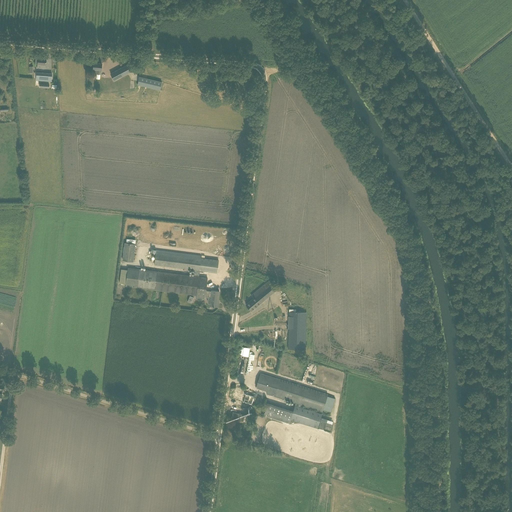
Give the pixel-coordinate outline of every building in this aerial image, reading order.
[(46,58),(38,58),(38,60),(36,60),(35,64),(38,64),(37,67),(45,68),(46,58)] [(101,69),(102,63),(93,63),(93,69),(93,73),(100,74),(100,69),(101,69)] [(114,80),(131,71),(127,65),(110,74),(114,80)] [(37,72),(36,79),(38,79),(38,80),(49,81),(49,80),(51,80),(52,74),(37,72)] [(160,91),(162,83),(140,77),(138,85),(160,91)] [(194,270),(194,276),(199,277),(200,270),(220,273),(225,234),(141,223),(136,262),(194,270)] [(135,244),(125,243),(122,261),(133,262),(135,244)] [(209,303),(210,303),(210,306),(213,306),(212,306),(213,306),(214,306),(217,306),(219,291),(212,290),(211,291),(206,291),(207,278),(199,277),(194,276),(128,267),(127,270),(121,269),(119,283),(125,284),(125,286),(196,295),(196,298),(205,299),(205,296),(210,297),(208,298),(208,302),(209,303)] [(273,280),(268,283),(267,282),(251,295),(253,298),(246,305),(251,311),(274,291),(280,285),(277,282),(276,283),(273,280)] [(305,312),(306,309),(288,308),(288,348),(306,349),(306,312),(305,312)] [(335,398),(327,395),(328,394),(260,373),(256,387),(267,391),(266,394),(296,403),(302,404),(322,411),(323,408),(331,411),(335,398)] [(251,404),(254,394),(248,392),(248,391),(244,390),(243,393),(232,390),(230,398),(251,404)] [(302,404),(296,403),(293,410),(265,401),(261,415),(266,416),(266,414),(267,414),(267,416),(289,423),(290,419),(317,428),(318,425),(320,418),(322,413),(301,407),(302,404)] [(243,421),(245,415),(233,412),(231,418),(243,421)] [(332,424),(326,422),(327,420),(321,418),(319,426),(330,430),(332,424)]
